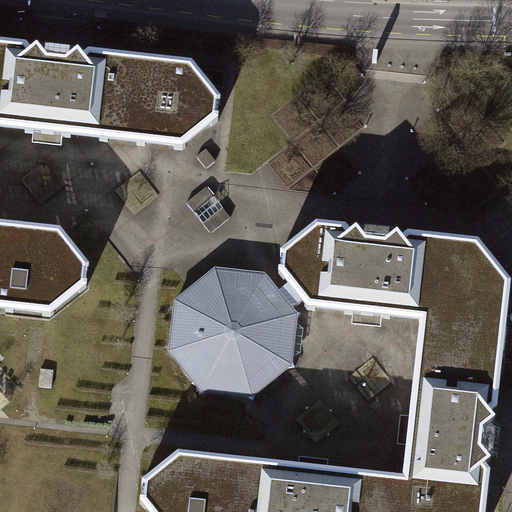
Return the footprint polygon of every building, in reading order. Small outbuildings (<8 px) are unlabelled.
[(0,134),(183,154),(218,125),(220,107),(191,71),(92,60),(86,65),(82,59),(72,69),(63,67),(55,66),(47,56),(41,61),(36,54),(0,50),(0,315),(52,321),(89,293),(91,275),(63,241),(27,237),(0,233),(0,134)] [(317,224),(281,253),(279,274),(288,286),(302,305),(309,312),(421,323),(404,478),(263,463),(179,453),(143,482),(140,504),(146,511),(486,511),(490,480),(486,473),(491,469),(489,467),(481,457),(482,447),(483,438),(492,431),(496,429),(492,422),(497,417),(511,284),(479,242),(409,235),(402,239),(398,234),(396,236),(389,243),(376,242),(365,241),(358,232),(356,229),(351,233),(347,227),(317,224)] [(365,226),(358,232),(365,241),(389,243),(396,236),(391,228),(365,226)] [(191,290),(175,303),(168,354),(200,395),(242,400),(250,401),(253,404),(255,399),(291,370),(295,369),(293,365),(296,342),(298,320),(302,316),(295,313),(294,311),(279,292),(267,276),(216,270),(191,290)] [(288,286),(279,292),(294,311),(302,305),(288,286)] [(500,440),(492,431),(483,438),(482,447),(481,457),(489,467),(498,460),(500,440)]
